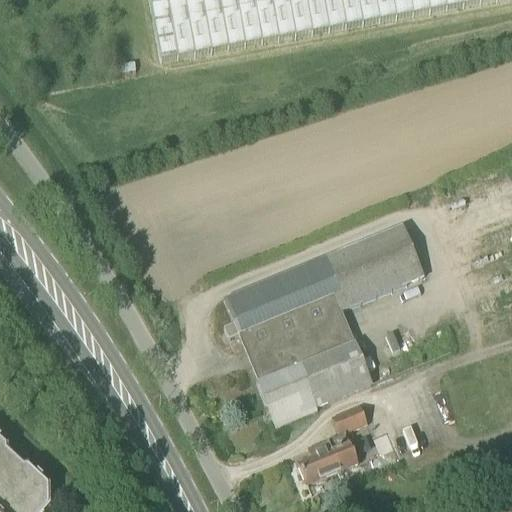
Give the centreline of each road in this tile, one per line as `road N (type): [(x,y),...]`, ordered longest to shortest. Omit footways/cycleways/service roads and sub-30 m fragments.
road 1 (unclassified): [(233,511),(63,203),(0,126)]
road 2 (secondary): [(189,511),(50,287),(0,231)]
